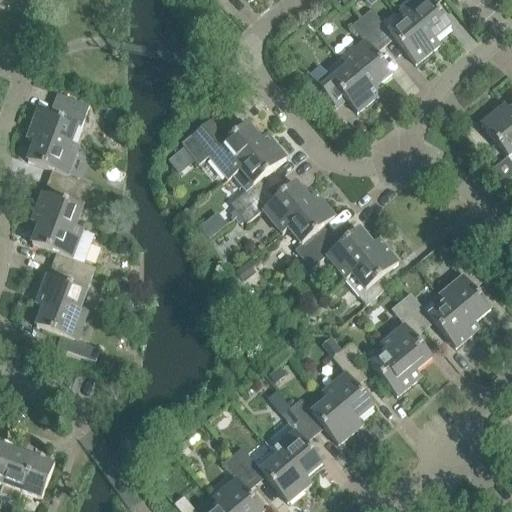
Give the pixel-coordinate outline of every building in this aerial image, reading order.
[(418,36),(421,33),(424,31),(435,44),(436,43),(452,30),(431,4),(435,0),(421,0),(401,17),(406,23),(407,22),(418,36)] [(417,69),(437,53),(441,49),(436,43),(435,44),(424,31),(421,33),(418,36),(407,22),(406,23),(390,36),(372,13),(362,21),(382,45),(390,37),(417,69)] [(359,84),(362,81),(366,78),(377,92),(377,91),(393,78),(372,53),(382,45),(362,21),(352,29),(366,46),(342,65),(347,71),(348,70),(359,84)] [(358,118),(378,101),(382,97),(377,91),(377,92),(366,78),(362,81),(359,84),(348,70),(347,71),(331,84),(325,77),(316,85),(335,108),(344,101),(358,118)] [(71,149),(71,148),(73,144),(83,118),(54,107),(50,119),(39,114),(28,143),(36,146),(36,145),(51,151),(55,143),(71,149)] [(507,161),(498,169),(493,173),(511,196),(511,165),(509,161),(511,158),(511,119),(509,116),(510,115),(505,109),(481,129),(507,161)] [(247,155),(260,144),(247,128),(228,143),(213,125),(215,123),(214,122),(183,148),(199,168),(210,159),(229,182),(240,174),(253,163),(250,159),(247,155)] [(247,155),(250,159),(253,163),(240,174),(253,190),(230,208),(234,213),(238,218),(262,198),(254,189),(286,163),(266,139),(260,144),(247,155)] [(28,166),(63,179),(58,190),(86,200),(91,188),(67,179),(78,151),(71,148),(71,149),(55,143),(51,151),(36,145),(36,146),(28,166)] [(301,221),(299,217),(296,213),(309,203),(309,202),(296,186),(270,208),(262,198),(238,218),(246,228),(263,214),(282,237),(289,232),(288,232),(301,221)] [(75,231),(77,226),(86,200),(58,190),(54,201),(43,197),(32,226),(40,228),(56,234),(59,225),(75,231)] [(296,213),(299,217),(301,221),(288,232),(289,232),(302,248),(295,254),(303,263),(326,244),(318,234),(334,221),(315,197),(309,202),(309,203),(296,213)] [(234,213),(230,216),(232,219),(234,222),(238,218),(234,213)] [(32,249),(66,262),(62,273),(91,284),(95,271),(72,262),(83,233),(75,231),(59,225),(56,234),(40,228),(32,249)] [(366,267),(362,263),(360,260),(373,249),(372,248),(359,232),(333,253),(326,244),(303,263),(310,273),(327,259),(347,283),(353,278),(366,267)] [(347,283),(359,299),(367,309),(390,290),(395,286),(386,276),(398,267),(378,243),(372,248),(373,249),(360,260),(362,263),(366,267),(353,278),(347,283)] [(464,281),(444,298),(440,301),(445,307),(446,306),(457,320),(460,317),(464,314),(474,327),(475,327),(491,313),(470,288),(479,280),(460,257),(450,265),(464,281)] [(235,274),(243,285),(254,276),(250,272),(254,269),(249,263),(235,274)] [(79,313),(81,309),(91,284),(62,273),(58,284),(47,279),(36,309),(44,312),(44,311),(59,317),(63,308),(79,314),(79,313)] [(464,314),(460,317),(457,320),(446,306),(445,307),(430,320),(411,297),(401,305),(421,329),(430,321),(456,352),(480,333),(475,327),(474,327),(464,314)] [(405,330),(385,346),(381,349),(386,356),(387,355),(398,369),(401,366),(405,363),(416,375),(432,362),(411,337),(421,329),(401,305),(391,313),(405,330)] [(67,355),(95,365),(99,354),(76,345),(87,316),(79,313),(79,314),(63,308),(59,317),(44,311),(44,312),(37,331),(71,344),(67,355)] [(353,367),(363,359),(352,346),(342,354),(353,367)] [(346,378),(327,394),(323,398),(328,404),(329,403),(339,416),(343,414),(346,411),(357,424),(358,424),(374,411),(352,385),(362,377),(353,367),(342,354),(333,362),(346,378)] [(103,355),(99,364),(114,369),(117,360),(103,355)] [(421,381),(416,375),(405,363),(401,366),(398,369),(387,355),(386,356),(371,369),(370,369),(371,370),(397,401),(421,381)] [(278,371),(267,380),(273,387),(284,378),(278,371)] [(272,409),(276,408),(278,405),(278,401),(274,399),(270,399),(268,402),(269,406),(272,409)] [(346,411),(343,414),(339,416),(329,403),(328,404),(313,416),(302,403),(292,412),(311,435),(320,428),(338,449),(363,429),(358,424),(357,424),(346,411)] [(296,436),(276,452),(272,456),(277,462),(278,461),(288,474),(291,471),(295,468),(306,482),(306,481),(323,468),(302,443),(311,435),(292,412),(282,420),(296,436)] [(0,489),(2,490),(15,455),(0,449),(0,489)] [(295,468),(291,471),(288,474),(278,461),(277,462),(261,474),(243,452),(233,460),(252,483),(261,476),(287,508),(312,488),(306,481),(306,482),(295,468)] [(2,490),(21,497),(34,462),(15,455),(2,490)] [(237,484),(217,501),(213,504),(218,509),(219,509),(221,511),(260,511),(243,491),(252,483),(233,460),(223,468),(237,484)] [(21,497),(41,505),(54,470),(34,462),(21,497)] [(221,511),(219,509),(218,509),(215,511),(193,511),(184,500),(174,508),(177,511),(221,511)]
